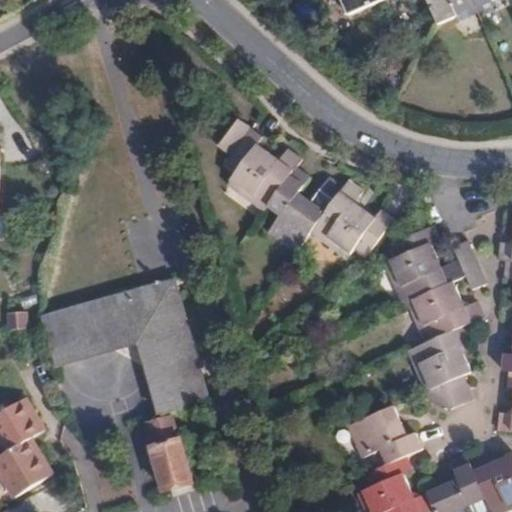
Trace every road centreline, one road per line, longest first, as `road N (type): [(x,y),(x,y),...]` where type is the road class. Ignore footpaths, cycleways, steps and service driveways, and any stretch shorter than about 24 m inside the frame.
road 1 (residential): [(511,161),(441,161),(371,139),(336,120),(199,0)]
road 2 (residential): [(511,446),(482,439),(500,311)]
